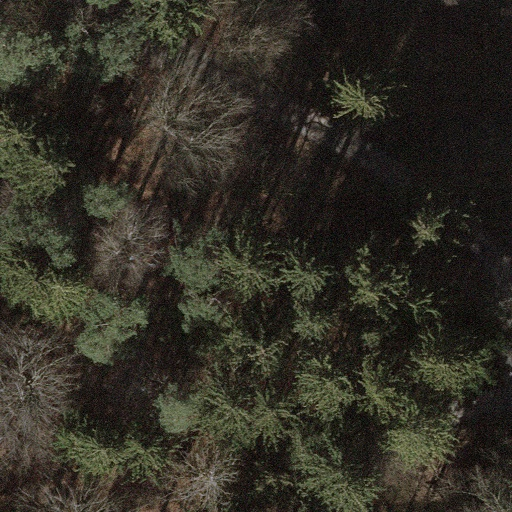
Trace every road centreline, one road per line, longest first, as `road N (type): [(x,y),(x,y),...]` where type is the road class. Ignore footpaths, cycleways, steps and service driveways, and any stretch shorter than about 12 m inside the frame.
road 1 (track): [(511,282),(446,210),(383,161),(95,0)]
road 2 (track): [(511,363),(395,452),(338,511)]
